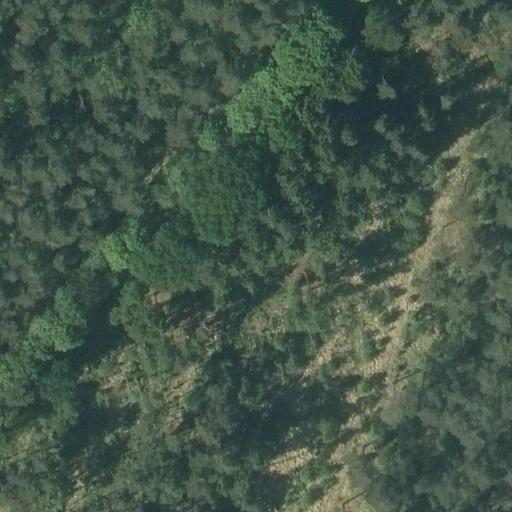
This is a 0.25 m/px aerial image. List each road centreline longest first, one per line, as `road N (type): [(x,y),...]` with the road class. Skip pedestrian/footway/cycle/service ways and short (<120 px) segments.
road 1 (unclassified): [(0,421),(364,0)]
road 2 (unknown): [(0,364),(315,0)]
